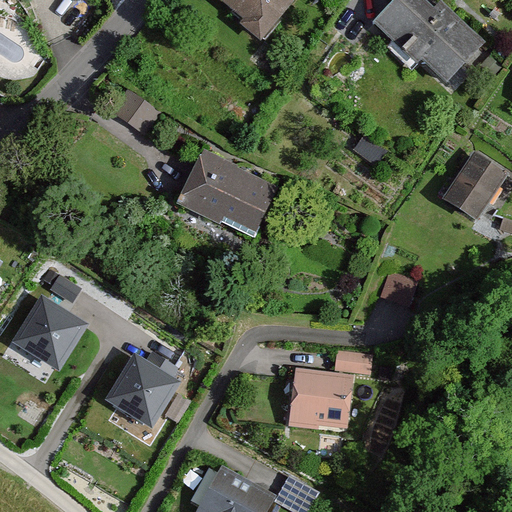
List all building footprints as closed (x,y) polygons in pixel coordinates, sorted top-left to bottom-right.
[(223,0),(248,19),(243,25),(265,42),(298,0),(223,0)] [(439,8),(429,0),(399,0),(379,24),(422,61),(426,56),(457,82),(493,41),(446,0),(439,8)] [(155,112),(123,92),(109,113),(141,134),(155,112)] [(365,134),(355,149),(380,165),(390,150),(365,134)] [(284,188),(207,150),(186,198),(264,233),(284,188)] [(511,175),(511,170),(478,150),(449,198),(485,220),(511,175)] [(419,280),(389,271),(381,299),(410,307),(419,280)] [(43,287),(6,345),(63,381),(100,323),(43,287)] [(189,379),(138,349),(106,403),(157,433),(189,379)] [(375,356),(337,352),(335,371),(373,375),(375,356)] [(357,376),(299,371),(294,425),(353,430),(357,376)] [(279,496),(223,469),(202,511),(271,511),(276,503),(279,496)] [(310,511),(320,493),(289,477),(276,503),(293,511),(310,511)]
